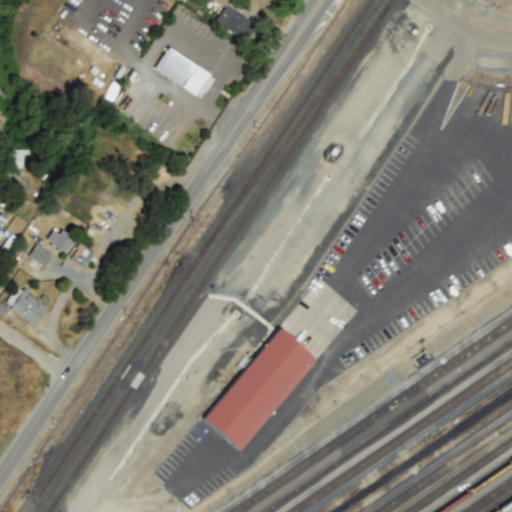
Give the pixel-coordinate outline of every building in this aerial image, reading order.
[(212,23),(243,40),(253,23),(222,5),(212,23)] [(199,99),(212,77),(164,48),(151,69),(199,99)] [(72,240),(58,230),(57,232),(51,228),(43,240),(63,253),(72,240)] [(26,257),(43,265),(49,252),(32,244),(26,257)] [(93,255),(79,244),(68,259),(82,270),(93,255)] [(45,306),(14,286),(2,304),(32,325),(45,306)] [(271,326),(311,353),(246,451),(205,424),(271,326)]
